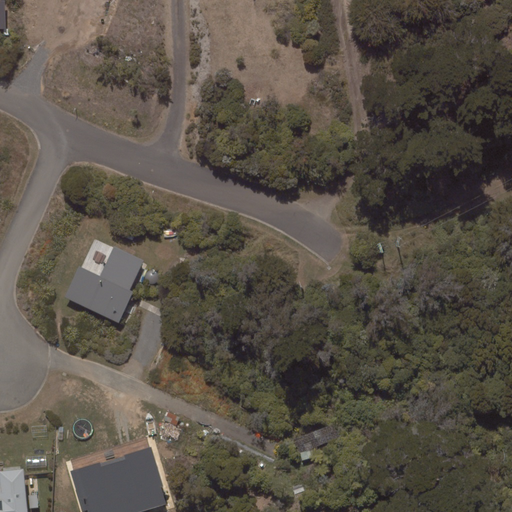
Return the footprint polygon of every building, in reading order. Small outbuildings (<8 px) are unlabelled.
[(64,297),(119,323),(133,292),(130,291),(144,260),(114,246),(100,275),(79,266),(64,297)] [(292,439),(301,462),(314,457),(311,449),(340,438),(334,423),(292,439)] [(100,462),(71,471),(83,511),(87,510),(88,511),(139,511),(166,504),(161,487),(163,486),(151,447),(124,455),(124,457),(101,464),(100,462)] [(26,457),(26,469),(47,468),(46,456),(26,457)] [(0,511),(28,511),(24,468),(0,470),(0,511)] [(38,495),(29,496),(30,509),(39,508),(38,495)]
